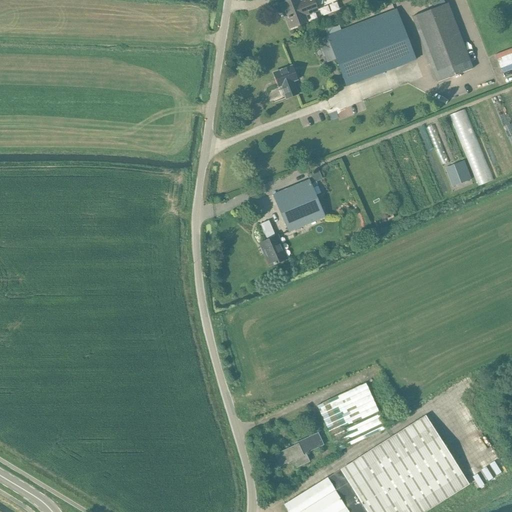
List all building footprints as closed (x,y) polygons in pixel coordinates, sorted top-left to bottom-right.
[(290,0),(280,4),(290,29),(307,22),(304,16),(318,11),(316,7),(322,4),(322,0),(305,0),(299,2),(298,0),(290,0)] [(411,17),(436,82),(472,68),(447,3),(411,17)] [(327,38),(346,87),(416,60),(397,9),(361,23),(362,25),(327,38)] [(501,68),(511,63),(511,47),(496,54),(501,68)] [(280,87),(285,99),(298,94),(294,82),(298,81),(292,66),(272,73),(278,88),(280,87)] [(449,116),(478,186),(493,180),(464,110),(449,116)] [(428,127),(441,163),(451,160),(448,149),(447,149),(437,123),(428,127)] [(462,161),(445,168),(452,187),(469,181),(472,180),(464,160),(462,161)] [(326,217),(309,180),(272,195),(288,232),(326,217)] [(259,243),(269,267),(288,259),(278,235),(275,236),(268,221),(260,224),(266,240),(259,243)] [(365,383),(317,406),(338,451),(386,429),(365,383)] [(424,511),(469,484),(426,416),(340,470),(328,478),(284,505),(288,511),(424,511)] [(293,461),(296,468),(309,462),(305,454),(324,445),(318,432),(293,444),(294,445),(274,455),(280,467),(293,461)] [(480,460),(491,484),(505,478),(494,454),(480,460)]
